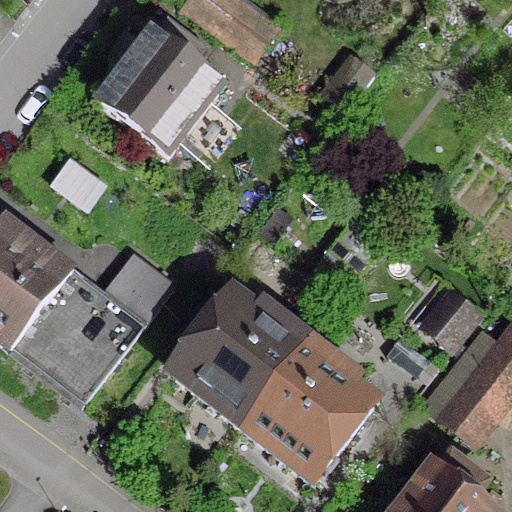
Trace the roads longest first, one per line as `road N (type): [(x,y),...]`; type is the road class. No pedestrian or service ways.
road 1 (residential): [(77,0),(0,106)]
road 2 (residential): [(0,435),(106,511)]
